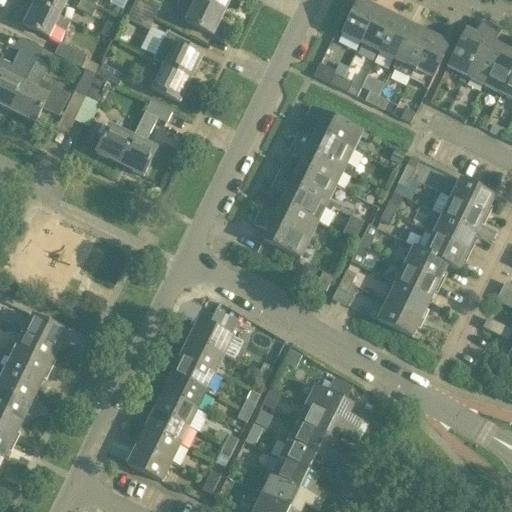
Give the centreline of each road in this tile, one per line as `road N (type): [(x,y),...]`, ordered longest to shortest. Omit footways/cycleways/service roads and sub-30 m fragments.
road 1 (residential): [(511,450),(183,261)]
road 2 (residential): [(183,261),(311,0)]
road 3 (residential): [(77,487),(183,261)]
road 4 (residential): [(448,352),(511,241)]
